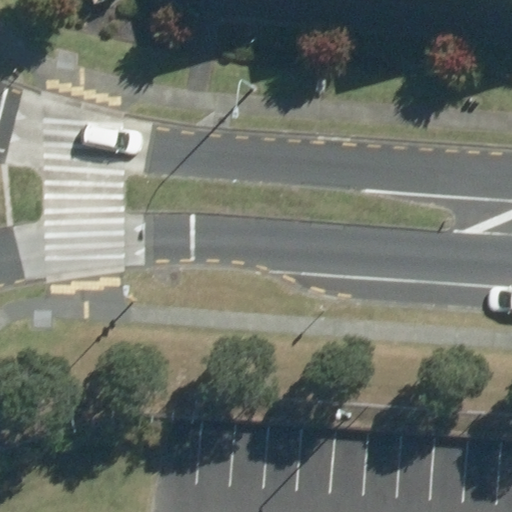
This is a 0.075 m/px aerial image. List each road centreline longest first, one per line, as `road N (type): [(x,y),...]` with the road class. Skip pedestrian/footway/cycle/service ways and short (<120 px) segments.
road 1 (tertiary): [(0,122),(86,143),(445,179),(511,204)]
road 2 (tertiary): [(511,242),(454,261),(200,239),(89,241),(0,255)]
